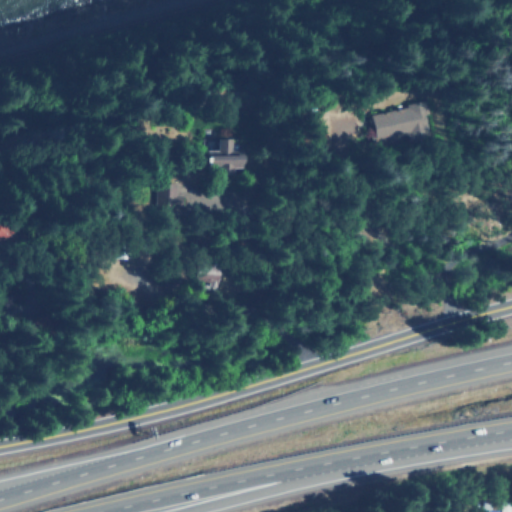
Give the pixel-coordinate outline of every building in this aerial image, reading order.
[(370,113),(374,142),(425,134),(419,101),(406,103),(406,107),(370,113)] [(240,167),(239,152),(230,152),(229,137),(214,138),(214,149),(201,150),(202,171),(232,170),(232,167),(240,167)] [(174,182),(154,182),(153,207),(173,208),(174,182)] [(184,280),(206,284),(209,267),(188,262),(184,280)] [(498,509),(489,509),(489,511),(509,511),(509,500),(498,500),(498,509)]
